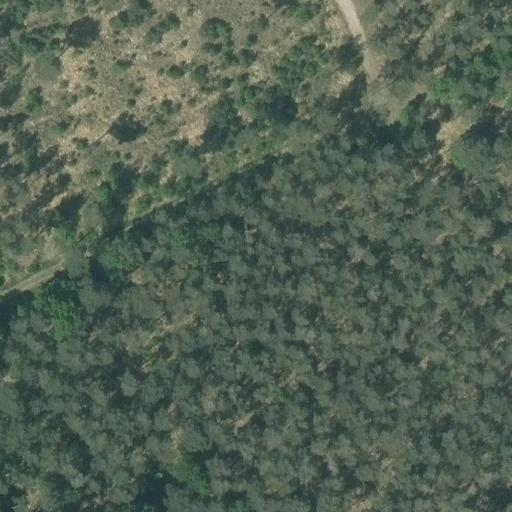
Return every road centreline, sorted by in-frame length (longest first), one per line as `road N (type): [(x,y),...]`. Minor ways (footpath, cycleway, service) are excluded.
road 1 (track): [(0,303),(511,53)]
road 2 (track): [(511,374),(377,117)]
